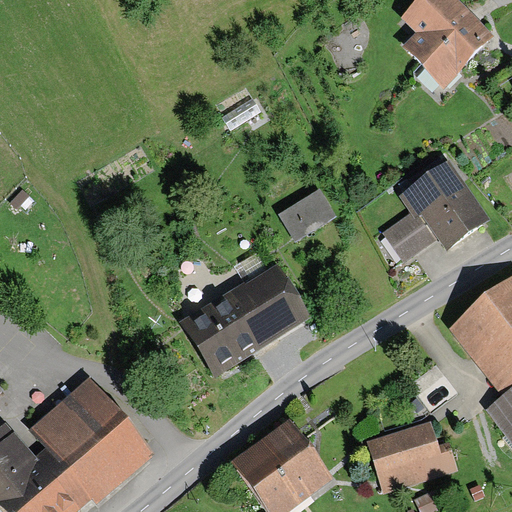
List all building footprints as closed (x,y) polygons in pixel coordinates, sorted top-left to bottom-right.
[(453,0),(421,0),(402,20),(419,36),(407,49),(444,84),(490,36),(453,0)] [(448,158),(399,190),(414,213),(386,232),(404,259),(435,238),(443,250),(489,220),(448,158)] [(318,192),(279,216),(292,237),(330,214),(318,192)] [(277,270),(184,327),(215,377),(308,321),(277,270)] [(511,283),(451,331),(503,398),(487,410),(511,442),(511,283)] [(419,387),(432,407),(457,391),(444,371),(419,387)] [(1,426),(0,426),(0,511),(70,511),(140,451),(84,387),(17,445),(1,426)] [(286,426),(232,466),(266,511),(283,511),(327,480),(286,426)] [(428,426),(366,442),(379,492),(456,472),(449,443),(433,447),(428,426)]
